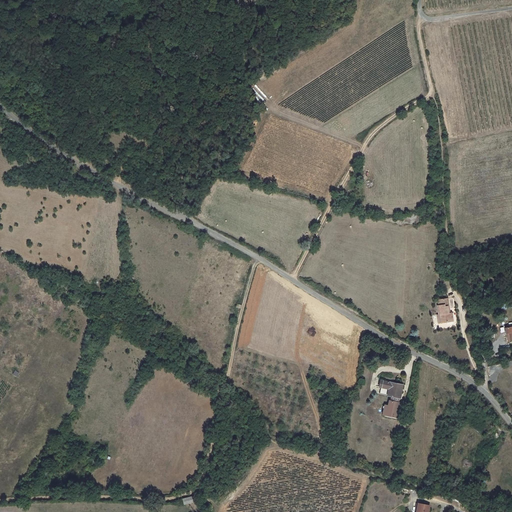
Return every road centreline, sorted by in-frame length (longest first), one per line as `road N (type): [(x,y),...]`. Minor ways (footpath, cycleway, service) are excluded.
road 1 (unclassified): [(0,104),(117,186),(467,378),(511,426)]
road 2 (track): [(413,494),(248,437),(188,494),(0,499)]
road 3 (track): [(430,97),(368,137),(291,279)]
road 4 (track): [(260,259),(204,478)]
road 5 (track): [(0,240),(115,205),(117,186)]
